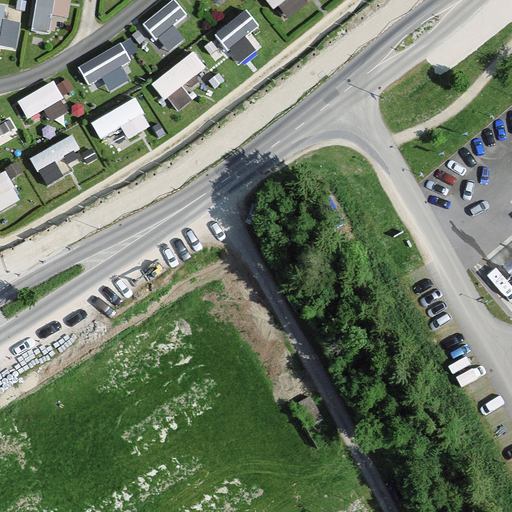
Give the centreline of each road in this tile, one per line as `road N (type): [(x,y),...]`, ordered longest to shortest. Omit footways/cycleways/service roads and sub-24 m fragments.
road 1 (secondary): [(342,96),(210,193),(0,322)]
road 2 (unclassified): [(498,372),(342,96)]
road 3 (secondary): [(363,79),(402,69),(459,23),(474,0)]
